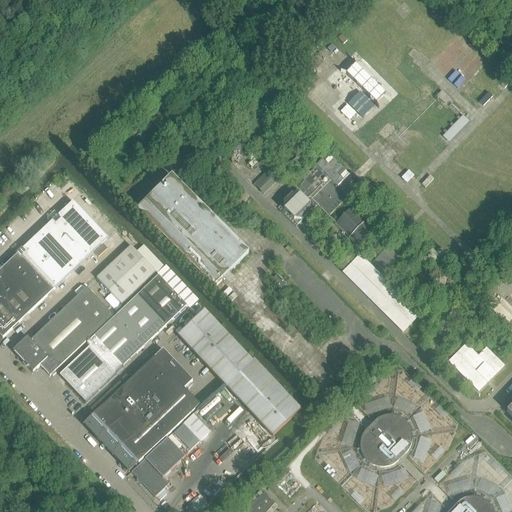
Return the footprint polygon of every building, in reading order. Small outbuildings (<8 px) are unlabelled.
[(256,12),(252,7),(238,19),(242,24),(256,12)] [(240,39),(241,39),(247,33),(237,21),(230,28),(240,39)] [(342,36),(338,39),(344,45),(347,42),(342,36)] [(355,65),(346,74),(377,104),(385,95),(355,65)] [(502,86),(501,86),(505,89),(511,81),(511,79),(511,78),(510,77),(502,86)] [(174,102),(184,93),(180,88),(170,97),(174,102)] [(442,92),(437,97),(445,105),(450,100),(442,92)] [(360,93),(348,104),(363,119),(374,107),(360,93)] [(492,98),(488,94),(479,102),(483,107),(492,98)] [(147,111),(153,118),(155,120),(170,107),(162,98),(147,111)] [(194,116),(185,107),(181,111),(190,120),(194,116)] [(456,123),(462,130),(469,123),(463,116),(456,123)] [(150,123),(147,127),(132,141),(147,156),(166,138),(150,123)] [(456,136),(462,130),(456,123),(449,130),(456,136)] [(209,128),(203,134),(206,137),(212,132),(209,128)] [(456,136),(449,130),(442,137),(449,143),(456,136)] [(191,144),(174,161),(186,173),(189,170),(193,174),(207,160),(191,144)] [(242,161),(243,161),(243,160),(244,160),(244,159),(244,158),(244,157),(244,156),(241,148),(233,148),(232,150),(231,161),(234,164),(236,162),(238,162),(239,162),(240,162),(241,162),(242,161)] [(302,151),(293,161),(299,167),(309,158),(302,151)] [(280,205),(277,208),(295,227),(319,203),(330,215),(359,186),(349,176),(349,175),(340,167),(337,167),(337,163),(331,158),(328,154),(328,155),(303,179),(305,181),(292,193),(280,205)] [(258,163),(253,157),(251,156),(248,159),(250,160),(245,165),(249,168),(250,167),(252,169),(258,163)] [(265,172),(260,178),(254,184),(257,186),(257,187),(264,193),(275,181),(268,174),(268,175),(265,172)] [(406,184),(413,177),(408,172),(402,179),(406,184)] [(172,175),(139,208),(136,211),(213,288),(249,252),(172,175)] [(422,185),(425,189),(433,180),(431,178),(430,177),(422,185)] [(207,186),(216,196),(222,191),(212,181),(207,186)] [(280,205),(292,193),(284,185),(272,197),(280,205)] [(56,290),(88,258),(108,240),(73,203),(58,217),(56,215),(54,218),(53,217),(53,218),(54,218),(51,220),(53,222),(23,250),(21,248),(19,251),(19,250),(18,250),(56,290)] [(269,228),(245,204),(235,215),(243,223),(239,227),(262,251),(272,241),(263,233),(269,228)] [(352,209),(337,224),(358,245),(373,230),(352,209)] [(391,246),(376,262),(388,275),(404,259),(391,246)] [(131,247),(101,275),(97,279),(122,306),(156,273),(131,247)] [(0,300),(21,323),(28,315),(56,290),(18,250),(19,251),(16,253),(18,255),(0,272),(0,300)] [(361,255),(344,272),(403,331),(420,314),(361,255)] [(423,274),(416,280),(423,287),(429,281),(423,274)] [(277,276),(273,281),(282,290),(286,285),(277,276)] [(165,328),(187,307),(159,277),(137,298),(165,328)] [(13,352),(33,373),(40,367),(50,377),(113,317),(87,289),(31,342),(28,338),(27,338),(13,352)] [(116,318),(144,348),(165,328),(137,298),(116,318)] [(0,336),(3,339),(13,330),(21,323),(0,300),(0,336)] [(438,321),(445,328),(457,316),(450,310),(438,321)] [(178,337),(225,386),(226,388),(253,363),(205,312),(178,337)] [(144,348),(116,318),(102,331),(130,361),(144,348)] [(90,348),(116,375),(130,361),(102,331),(87,345),(90,348)] [(466,345),(449,362),(479,392),(504,366),(487,349),(478,358),(468,347),(466,345)] [(60,377),(72,390),(86,404),(116,375),(90,348),(60,377)] [(129,473),(136,466),(136,467),(200,406),(184,390),(193,382),(163,351),(112,399),(94,416),(84,426),(129,473)] [(226,388),(273,438),(301,411),(254,361),(253,363),(226,388)] [(361,440),(360,444),(360,448),(361,452),(362,455),(364,459),(367,462),(370,464),(373,466),(377,467),(380,468),(384,468),(388,467),(392,466),(395,464),(398,461),(405,453),(408,451),(410,447),(411,444),(412,440),(412,436),(411,432),(409,429),(407,425),(405,422),(402,420),(399,418),(395,417),(391,416),(387,416),(383,417),(380,418),(377,420),(374,423),(366,431),(364,434),(362,437),(361,440)] [(182,426),(175,433),(189,447),(196,440),(182,426)] [(171,436),(168,439),(177,450),(181,447),(171,436)] [(168,439),(138,468),(132,473),(155,498),(159,502),(164,498),(160,494),(169,485),(163,479),(185,458),(177,450),(168,439)] [(267,511),(271,508),(274,504),(271,502),(267,497),(264,494),(261,497),(255,501),(248,506),(245,509),(242,511),(237,511),(236,511),(235,511),(267,511)] [(493,511),(493,509),(491,506),(488,503),(485,501),(482,499),(478,498),(474,497),(471,497),(467,498),(463,499),(460,501),(457,504),(449,511),(493,511)]
